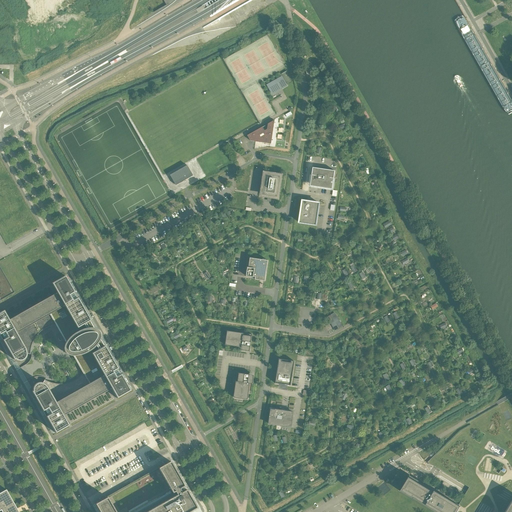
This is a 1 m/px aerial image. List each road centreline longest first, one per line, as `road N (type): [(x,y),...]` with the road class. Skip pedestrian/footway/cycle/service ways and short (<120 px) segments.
road 1 (unclassified): [(192,441),(260,400),(291,191),(295,159),(265,155),(228,174)]
road 2 (tertiary): [(14,124),(229,0)]
road 3 (tertiary): [(202,0),(4,108)]
road 4 (tertiary): [(192,441),(87,255)]
road 5 (unclassified): [(73,263),(178,448)]
road 6 (unclassified): [(83,511),(0,367)]
road 7 (unclassified): [(87,255),(228,174)]
road 8 (unclassified): [(0,132),(73,263)]
road 9 (tertiary): [(87,255),(14,124)]
road 10 (unknown): [(101,0),(105,18),(32,58),(11,61),(12,51)]
